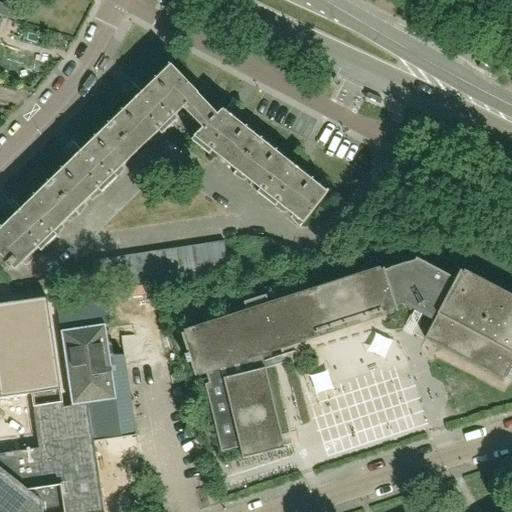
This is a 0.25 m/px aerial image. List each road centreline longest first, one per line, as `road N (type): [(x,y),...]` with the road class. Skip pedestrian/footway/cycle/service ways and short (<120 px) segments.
road 1 (secondary): [(234,0),(511,132)]
road 2 (residential): [(121,0),(385,134)]
road 3 (residential): [(511,435),(274,511)]
road 4 (secondary): [(511,113),(305,0)]
road 5 (residential): [(0,159),(87,66),(119,0)]
road 6 (unknown): [(202,511),(158,362)]
